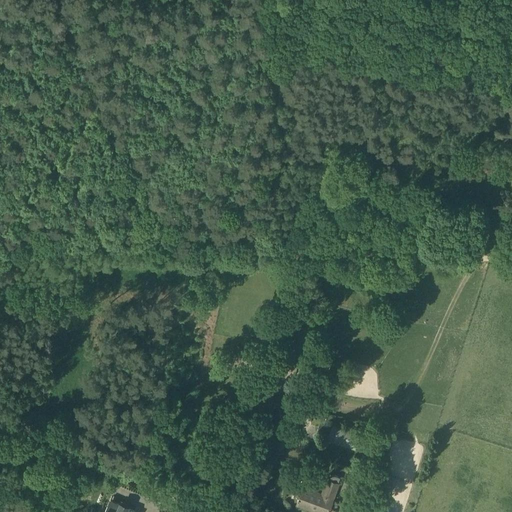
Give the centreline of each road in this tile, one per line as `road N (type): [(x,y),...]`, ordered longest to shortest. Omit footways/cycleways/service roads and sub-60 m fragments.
road 1 (track): [(0,243),(222,242)]
road 2 (track): [(267,39),(279,152),(261,243)]
road 3 (track): [(261,243),(417,242)]
road 4 (track): [(131,476),(0,419)]
